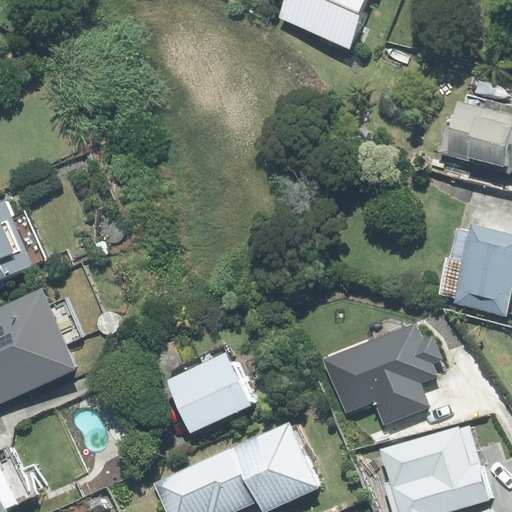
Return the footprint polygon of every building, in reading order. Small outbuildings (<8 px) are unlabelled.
[(388,0),(304,0),(297,18),(368,49),(388,0)] [(488,38),(480,57),(494,63),(502,44),(488,38)] [(461,122),(453,154),(511,169),(511,103),(482,96),(480,102),(476,101),(469,124),(461,122)] [(0,292),(8,289),(6,283),(56,263),(35,211),(27,215),(20,201),(0,209),(0,292)] [(479,261),(466,303),(511,317),(511,229),(492,223),(489,233),(476,229),(466,258),(479,261)] [(333,236),(328,252),(347,257),(351,241),(333,236)] [(8,300),(0,304),(0,316),(13,310),(8,300)] [(35,318),(0,332),(0,391),(56,368),(35,318)] [(249,353),(184,380),(206,433),(272,405),(249,353)] [(438,398),(443,395),(428,373),(380,405),(412,453),(399,462),(408,476),(422,468),(428,477),(461,455),(445,432),(456,425),(438,398)] [(307,423),(163,484),(174,511),(250,511),(273,503),(277,511),(280,511),(335,489),(307,423)] [(0,457),(0,511),(26,511),(25,508),(47,498),(23,447),(0,457)] [(81,456),(71,461),(76,470),(85,465),(81,456)] [(421,479),(393,497),(402,511),(434,511),(440,509),(421,479)] [(113,498),(101,503),(104,511),(114,511),(118,510),(113,498)]
